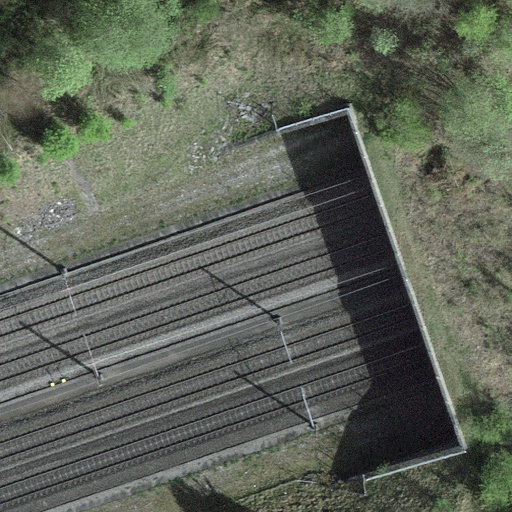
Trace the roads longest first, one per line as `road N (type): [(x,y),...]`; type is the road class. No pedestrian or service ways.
road 1 (track): [(511,82),(0,265)]
road 2 (track): [(511,385),(149,511)]
